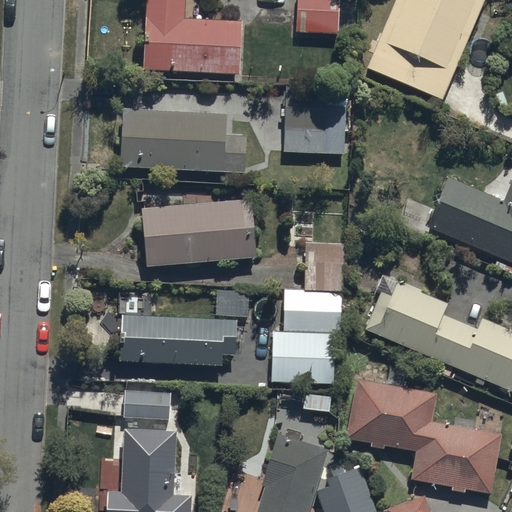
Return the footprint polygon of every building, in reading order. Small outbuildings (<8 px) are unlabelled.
[(238,73),(241,21),(183,18),(184,0),(144,0),(141,69),(238,73)] [(339,0),(295,0),(295,31),(338,32),(339,0)] [(441,99),(482,0),(393,0),(365,68),(441,99)] [(348,90),(285,88),(283,151),(325,153),(326,109),(347,110),(348,90)] [(224,114),(124,107),(120,164),(245,173),(248,133),(223,131),(224,114)] [(447,176),(427,225),(511,261),(511,177),(504,199),(447,176)] [(252,196),(140,207),(146,266),(257,255),(252,196)] [(303,288),(340,289),(344,289),(345,243),(304,243),(303,288)] [(381,288),(365,328),(476,374),(473,381),(483,386),(486,379),(511,390),(511,327),(481,315),(476,327),(443,313),(448,303),(394,280),(389,292),(381,288)] [(235,353),(236,317),(249,318),(250,291),(216,290),(216,316),(118,313),(117,361),(223,364),(224,352),(235,353)] [(339,332),(340,291),(283,291),(282,331),(335,332),(339,332)] [(335,332),(282,331),(273,331),(272,374),(334,375),(335,332)] [(491,492),(500,431),(473,426),(474,419),(454,416),(453,423),(430,419),(434,389),(354,377),(346,437),(370,440),(369,444),(384,447),(384,445),(416,450),(411,479),(451,485),(450,489),(465,491),(465,488),(491,492)] [(144,380),(124,380),(123,416),(168,417),(169,391),(143,390),(144,380)] [(173,493),(176,429),(124,428),(121,491),(105,490),(104,511),(189,511),(190,494),(173,493)] [(306,511),(327,447),(277,432),(252,511),(306,511)] [(376,511),(359,464),(325,477),(329,486),(315,491),(322,511),(376,511)] [(429,511),(424,494),(382,509),(383,511),(429,511)]
